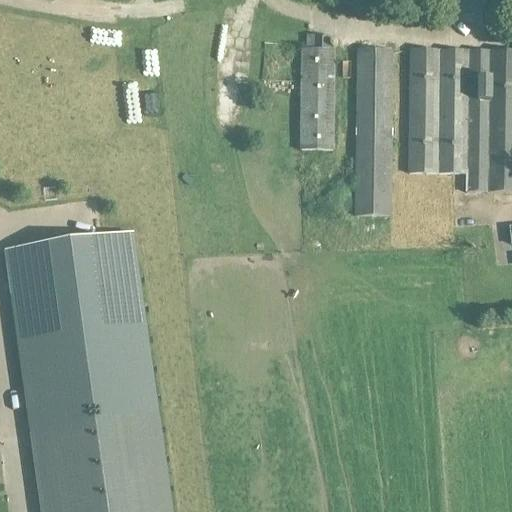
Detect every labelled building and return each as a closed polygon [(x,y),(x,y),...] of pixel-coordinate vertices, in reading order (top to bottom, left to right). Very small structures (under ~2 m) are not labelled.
[(511,0),(391,0),(391,3),(511,24),(511,0)] [(306,37),(306,51),(329,52),(329,38),(306,37)] [(329,52),(306,51),(301,51),(299,152),(334,153),(335,53),(329,52)] [(511,54),(409,52),(407,177),(466,177),(465,195),(511,195),(511,54)] [(359,53),(356,218),(390,218),(393,53),(359,53)] [(171,511),(143,307),(14,324),(40,511),(171,511)]
